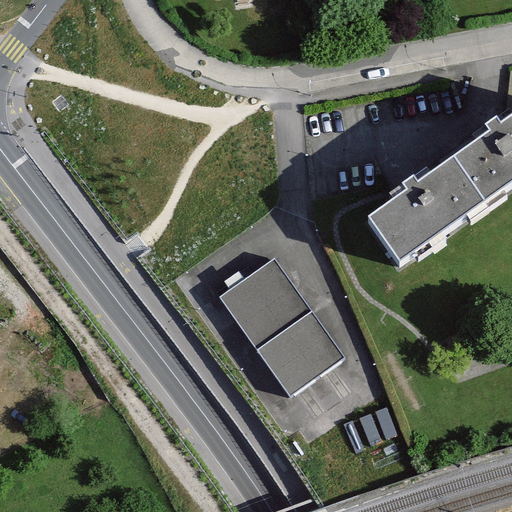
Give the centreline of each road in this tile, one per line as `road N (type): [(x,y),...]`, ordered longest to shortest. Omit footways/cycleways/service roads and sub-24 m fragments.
road 1 (tertiary): [(0,149),(271,511)]
road 2 (unclassified): [(511,40),(301,78),(238,80),(192,62),(161,37),(136,0)]
